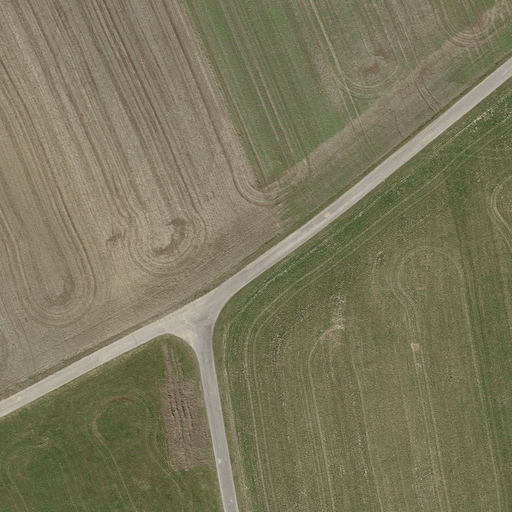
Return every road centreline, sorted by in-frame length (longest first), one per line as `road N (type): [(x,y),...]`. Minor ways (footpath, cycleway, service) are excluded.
road 1 (track): [(0,416),(200,315),(511,66)]
road 2 (track): [(233,511),(200,315)]
